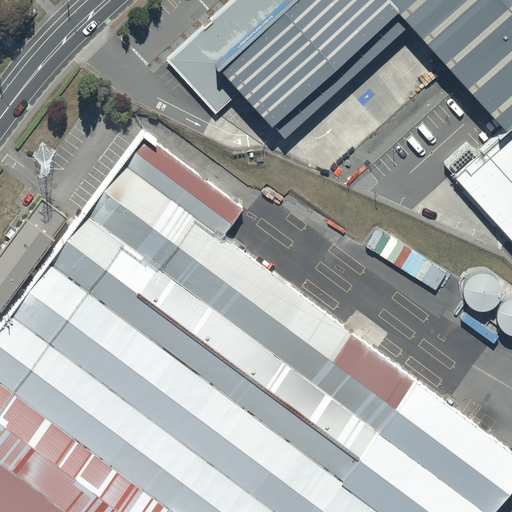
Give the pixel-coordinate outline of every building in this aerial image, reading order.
[(393,10),(383,0),(220,0),(166,50),(213,101),(234,83),(271,123),(393,10)] [(511,0),(383,0),(393,10),(487,112),(511,89),(511,0)] [(138,119),(118,147),(220,224),(241,196),(138,119)] [(511,143),(477,173),(511,214),(511,143)] [(118,147),(41,249),(394,511),(475,511),(511,463),(511,440),(220,224),(118,147)] [(0,294),(53,223),(24,201),(0,233),(0,294)] [(358,261),(353,267),(386,291),(391,285),(396,289),(415,262),(375,233),(356,259),(358,261)] [(394,511),(41,249),(0,304),(0,371),(188,511),(394,511)] [(429,272),(411,296),(436,315),(454,291),(429,272)] [(464,286),(462,293),(462,294),(462,296),(462,298),(462,299),(462,301),(463,303),(464,304),(464,306),(465,307),(466,308),(467,310),(469,311),(470,312),(471,313),(473,313),(474,314),(476,314),(478,315),(479,315),(481,315),(483,315),(484,315),(486,314),(488,314),(489,313),(491,313),(492,312),(493,311),(495,309),(496,308),(497,307),(498,305),(498,304),(499,302),(500,301),(500,299),(500,297),(500,296),(500,294),(500,292),(500,291),(499,289),(498,288),(498,286),(497,285),(496,283),(495,282),(493,281),(492,280),(491,279),(489,278),(487,278),(486,277),(484,277),(483,277),(481,277),(479,277),(478,277),(476,277),(474,278),(473,278),(471,279),(470,280),(469,281),(467,282),(466,284),(465,285),(464,286)] [(499,308),(498,310),(497,313),(496,314),(496,316),(496,318),(496,319),(496,321),(496,323),(497,325),(497,326),(498,328),(499,329),(500,331),(501,332),(502,333),(504,334),(505,335),(506,336),(508,337),(510,337),(511,338),(511,337),(511,299),(509,300),(508,301),(506,301),(505,302),(503,303),(502,304),(501,305),(500,307),(499,308)] [(188,511),(0,371),(0,511),(188,511)]
